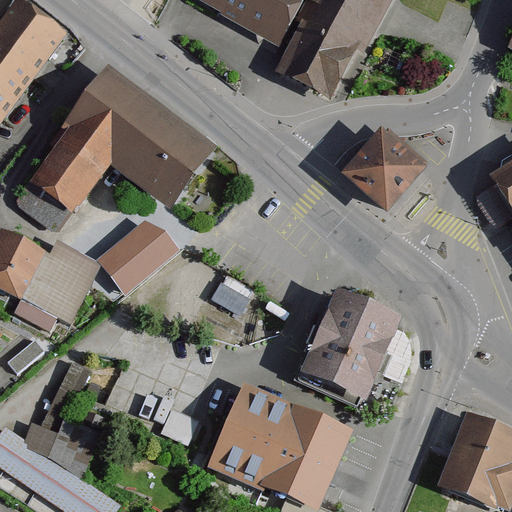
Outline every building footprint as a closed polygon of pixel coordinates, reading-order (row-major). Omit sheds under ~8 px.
[(329,93),(379,0),(210,0),(277,36),(297,0),(318,0),(282,67),(329,93)] [(16,7),(0,29),(0,118),(59,39),(16,7)] [(74,129),(34,182),(72,210),(109,161),(169,206),(211,150),(107,72),(68,124),(74,129)] [(432,175),(388,136),(350,180),(394,219),(432,175)] [(511,168),(497,178),(511,201),(511,168)] [(162,235),(143,227),(102,260),(126,291),(174,252),(162,235)] [(49,261),(4,238),(0,245),(0,281),(27,296),(19,312),(49,328),(57,314),(70,320),(98,264),(58,243),(49,261)] [(224,276),(213,302),(244,314),(255,288),(224,276)] [(370,405),(405,326),(341,297),(305,376),(370,405)] [(44,353),(35,341),(8,362),(18,373),(44,353)] [(6,433),(0,442),(0,472),(57,511),(117,511),(120,508),(77,478),(91,434),(71,424),(92,376),(75,368),(41,433),(31,430),(27,446),(6,433)] [(152,426),(190,442),(201,418),(170,405),(173,398),(153,389),(147,402),(160,408),(152,426)] [(327,511),(315,507),(347,432),(248,390),(216,464),(290,496),(282,511),(327,511)] [(511,511),(511,436),(469,419),(440,492),(490,511),(511,511)]
